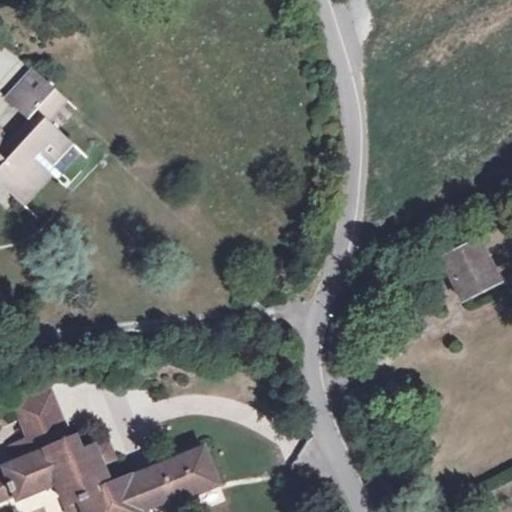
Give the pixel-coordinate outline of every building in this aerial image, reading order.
[(55,91),(30,67),(3,97),(28,120),(36,111),(55,91)] [(68,102),(55,91),(36,111),(41,115),(48,122),(68,102)] [(41,115),(36,111),(28,120),(32,125),(41,115)] [(0,139),(0,172),(16,187),(10,194),(19,203),(53,166),(48,161),(67,140),(48,122),(41,115),(32,125),(10,149),(0,139)] [(477,244),(443,261),(461,297),(495,279),(477,244)] [(5,470),(5,471),(14,493),(17,500),(37,492),(57,483),(68,511),(143,511),(131,480),(110,488),(100,465),(94,449),(81,454),(75,439),(59,446),(52,431),(62,427),(48,392),(15,406),(28,441),(35,457),(17,464),(5,470)] [(28,441),(11,448),(17,464),(35,457),(28,441)] [(103,444),(94,449),(100,465),(110,461),(103,444)] [(170,470),(161,473),(171,499),(180,495),(182,500),(218,485),(203,450),(168,464),(170,470)] [(168,464),(131,480),(143,511),(152,511),(182,500),(180,495),(171,499),(161,473),(170,470),(168,464)] [(0,499),(14,493),(5,471),(0,472),(0,499)] [(483,511),(511,511),(511,500),(490,508),(483,511)]
